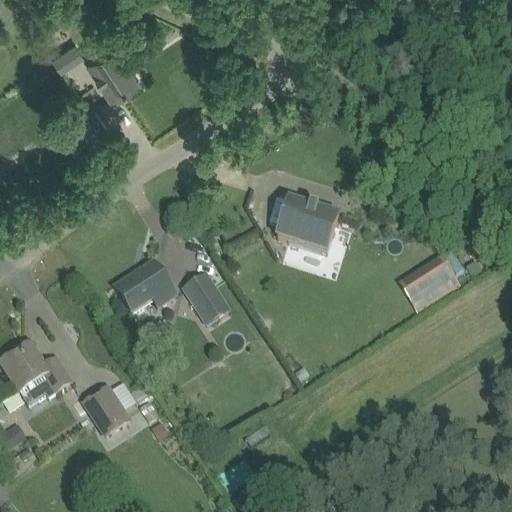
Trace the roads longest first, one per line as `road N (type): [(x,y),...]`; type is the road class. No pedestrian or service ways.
road 1 (unclassified): [(0,272),(308,67)]
road 2 (unclassified): [(511,181),(308,67)]
road 3 (unclassified): [(308,67),(163,0)]
